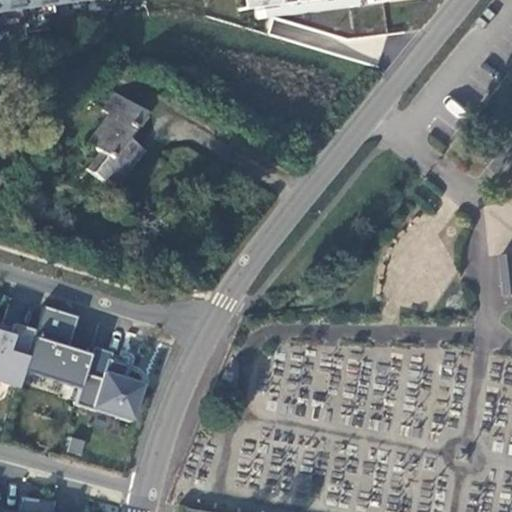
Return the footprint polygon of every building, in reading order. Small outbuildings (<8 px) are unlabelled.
[(0,0),(0,13),(17,11),(18,24),(27,23),(26,10),(46,7),(48,20),(57,19),(55,6),(76,3),(78,14),(87,13),(86,2),(102,0),(106,0),(107,8),(116,7),(115,0),(136,0),(137,2),(146,1),(146,0),(0,0)] [(247,0),(249,13),(340,0),(247,0)] [(275,18),(270,32),(291,39),(296,26),(275,18)] [(86,170),(112,189),(139,149),(123,136),(127,130),(132,134),(144,116),(110,92),(97,109),(105,114),(85,142),(98,151),(86,170)] [(511,294),(511,254),(503,256),(507,295),(511,294)] [(34,330),(21,372),(78,390),(83,374),(89,355),(60,346),(70,315),(41,307),(34,330)] [(60,346),(67,348),(76,317),(70,315),(60,346)] [(0,382),(16,388),(21,372),(34,330),(14,324),(11,334),(9,339),(0,335),(0,382)] [(0,335),(9,339),(11,334),(0,330),(0,335)] [(89,355),(83,374),(99,379),(105,359),(108,360),(110,354),(91,348),(89,355)] [(127,366),(108,360),(105,359),(99,379),(83,374),(78,390),(74,406),(129,423),(140,385),(122,380),(127,366)] [(3,511),(4,510),(0,509),(0,511),(50,511),(52,502),(27,499),(27,504),(19,503),(18,511),(3,511)]
